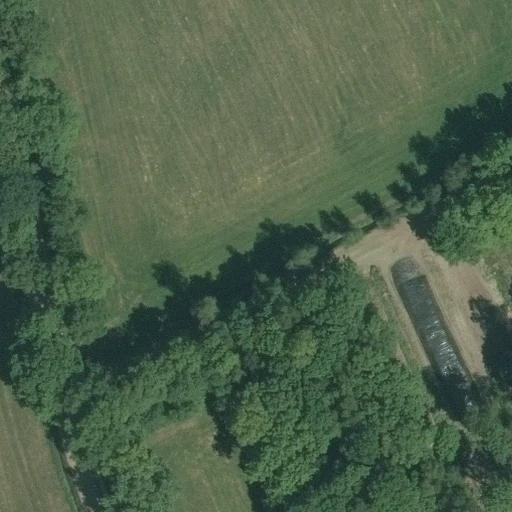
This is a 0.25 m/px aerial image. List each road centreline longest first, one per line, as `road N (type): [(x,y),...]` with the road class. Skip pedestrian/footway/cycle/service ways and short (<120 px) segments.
road 1 (track): [(63,404),(511,176)]
road 2 (track): [(0,107),(63,404)]
